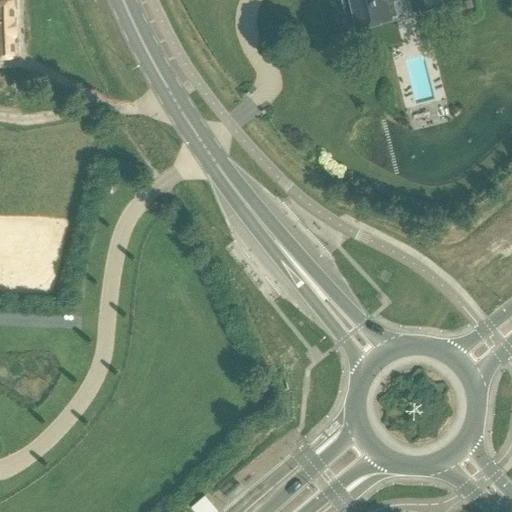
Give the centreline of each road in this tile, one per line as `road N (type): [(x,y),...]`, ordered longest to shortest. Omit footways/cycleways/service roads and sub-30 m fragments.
road 1 (primary): [(312,285),(175,109),(117,0)]
road 2 (primary): [(359,428),(266,511)]
